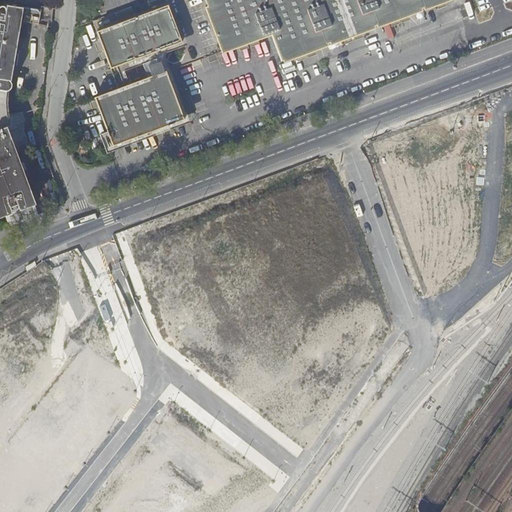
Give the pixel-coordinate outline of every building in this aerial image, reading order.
[(115,89),(91,98),(109,147),(180,120),(162,72),(267,33),(277,61),(442,0),(162,0),(165,6),(150,12),(132,18),(115,25),(109,27),(104,16),(89,21),(115,89)] [(145,0),(146,0),(150,12),(165,6),(162,0),(145,0)] [(0,218),(14,213),(13,211),(20,209),(21,211),(26,209),(25,207),(35,203),(7,129),(12,126),(11,122),(8,111),(8,93),(9,94),(10,93),(12,91),(13,90),(13,88),(13,85),(11,82),(13,83),(25,9),(0,4),(0,218)] [(111,13),(115,25),(132,18),(128,7),(111,13)] [(39,26),(42,11),(27,9),(24,24),(39,26)]
